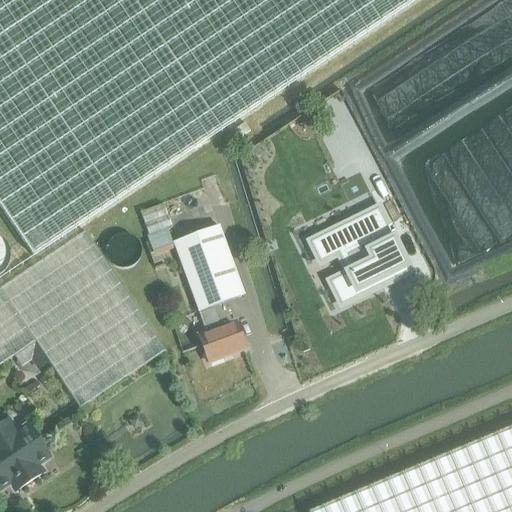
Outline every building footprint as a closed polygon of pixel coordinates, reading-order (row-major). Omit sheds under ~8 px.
[(0,0),(0,206),(34,257),(418,0),(0,0)] [(163,206),(140,215),(148,236),(171,228),(163,206)] [(373,292),(370,286),(407,267),(378,210),(310,244),(320,264),(339,255),(348,275),(330,284),(334,292),(341,307),(373,292)] [(217,229),(174,244),(200,312),(207,333),(197,336),(208,365),(247,351),(236,322),(231,324),(223,303),(242,296),(217,229)] [(0,366),(35,343),(79,410),(165,352),(93,244),(85,233),(0,289),(0,366)] [(44,473),(39,466),(51,458),(28,425),(17,433),(9,420),(0,426),(0,492),(10,485),(15,493),(44,473)] [(511,511),(511,429),(356,494),(318,511),(511,511)]
